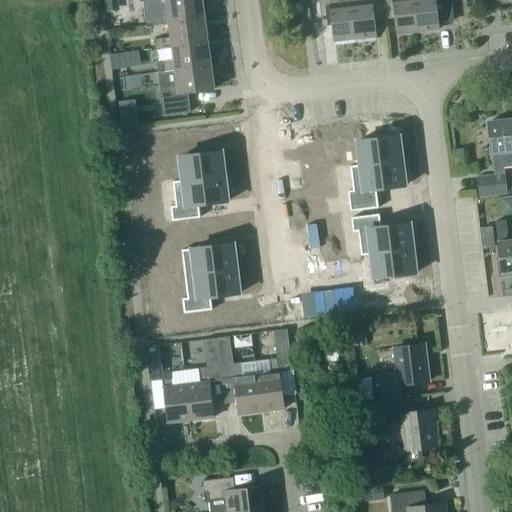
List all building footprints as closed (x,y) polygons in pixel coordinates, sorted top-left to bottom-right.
[(167,8),(169,23),(203,18),(201,0),(147,0),(149,10),(167,8)] [(355,40),(351,2),(339,4),(338,0),(318,0),(321,17),(331,15),(335,42),(355,40)] [(361,0),(362,1),(351,2),(355,40),(376,37),(373,10),(384,9),(382,0),(361,0)] [(382,0),(384,9),(394,8),(397,35),(418,33),(413,0),(382,0)] [(413,0),(418,33),(439,30),(438,22),(442,21),(444,23),(451,22),(452,20),(453,20),(450,0),(413,0)] [(154,50),(172,47),(206,42),(203,18),(169,23),(171,38),(153,41),(154,50)] [(158,73),(175,71),(175,70),(210,66),(206,42),(172,47),(174,62),(156,64),(158,73)] [(122,54),(111,55),(113,70),(124,69),(122,54)] [(177,86),(159,88),(163,117),(190,113),(187,94),(213,90),(210,66),(175,70),(175,71),(177,86)] [(126,78),(114,79),(116,95),(128,94),(126,78)] [(504,174),(503,168),(511,166),(511,124),(511,120),(487,123),(491,154),(493,175),(504,174)] [(355,136),(353,124),(333,126),(335,138),(355,136)] [(168,150),(178,149),(177,137),(167,138),(168,150)] [(399,137),(357,142),(360,167),(402,162),(399,137)] [(221,149),(179,154),(181,178),(224,174),(221,149)] [(402,162),(360,167),(362,191),(405,186),(402,162)] [(224,174),(181,178),(184,203),(226,198),(224,174)] [(508,195),(506,177),(506,174),(477,177),(479,198),(508,195)] [(511,273),(511,241),(508,242),(505,221),(495,223),(497,243),(501,274),(511,273)] [(409,224),(367,229),(370,254),(412,249),(409,224)] [(482,225),(483,237),(491,236),(490,225),(482,225)] [(232,243),(190,248),(192,273),(235,268),(232,243)] [(324,247),(312,249),(313,257),(325,255),(324,247)] [(412,249),(370,254),(373,279),(415,274),(412,249)] [(235,268),(192,273),(195,298),(237,293),(235,268)] [(269,374),(256,376),(261,412),(284,409),(280,373),(292,372),(287,330),(274,332),(277,359),(268,360),(269,374)] [(221,380),(233,379),(238,415),(261,412),(256,376),(243,378),(241,363),(232,364),(229,337),(216,338),(221,380)] [(204,340),(207,368),(197,369),(199,383),(186,385),(190,421),(214,418),(209,382),(221,380),(216,338),(204,340)] [(399,386),(429,382),(424,345),(394,349),(397,373),(377,375),(380,401),(401,398),(399,386)] [(150,382),(162,380),(163,388),(167,423),(190,421),(186,385),(173,387),(171,372),(161,373),(158,346),(145,347),(150,382)] [(323,353),(325,363),(339,361),(337,351),(323,353)] [(351,406),(354,429),(387,425),(384,403),(351,406)] [(421,449),(437,447),(432,411),(401,415),(407,463),(422,461),(421,449)] [(374,470),(362,471),(364,486),(376,485),(374,470)] [(233,511),(263,508),(261,486),(234,489),(233,477),(202,481),(205,504),(209,503),(209,511),(233,511)] [(361,502),(384,500),(382,487),(360,490),(361,502)] [(444,511),(444,504),(425,506),(423,491),(390,495),(392,511),(444,511)]
